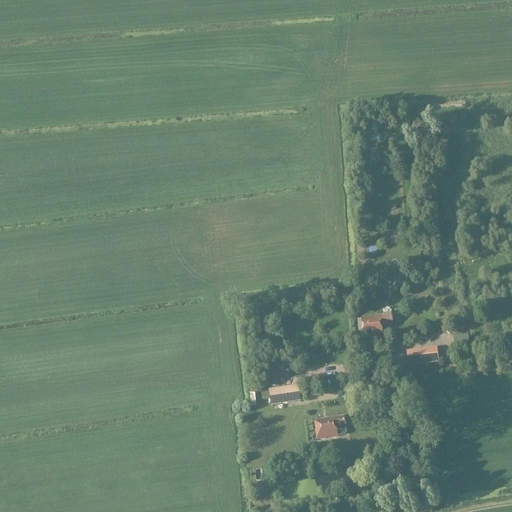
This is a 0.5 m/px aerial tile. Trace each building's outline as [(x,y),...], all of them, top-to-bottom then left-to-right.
[(382,316),(370,317),(356,319),(358,338),(382,336),(381,327),(392,326),(390,316),(383,317),(382,316)] [(407,367),(439,364),(437,348),(405,352),(407,367)] [(335,376),(335,365),(318,366),(319,377),(335,376)] [(287,385),(295,383),(293,377),(285,379),(287,385)] [(268,391),(270,407),(299,403),(297,386),(268,391)] [(264,407),(263,389),(249,390),(250,408),(264,407)] [(314,422),(317,440),(337,436),(337,437),(336,429),(345,428),(344,418),(327,421),(327,420),(314,422)] [(412,486),(420,487),(422,476),(414,474),(412,486)]
